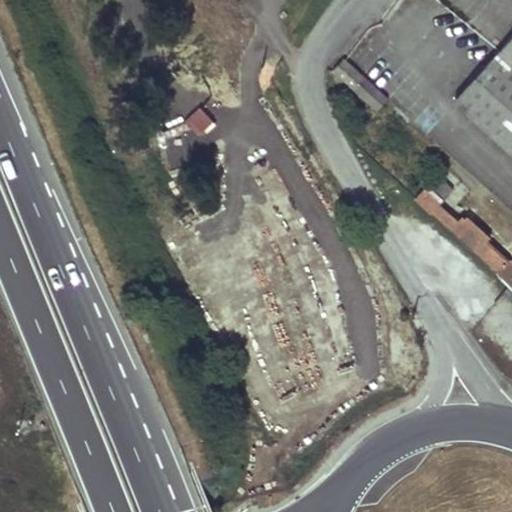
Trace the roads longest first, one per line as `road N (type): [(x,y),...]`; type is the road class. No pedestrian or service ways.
road 1 (motorway): [(178,511),(0,117)]
road 2 (unclassified): [(450,347),(308,97),(302,66),(312,33),(340,0)]
road 3 (trunk): [(0,226),(118,511)]
road 4 (unknown): [(365,0),(472,141),(511,175)]
